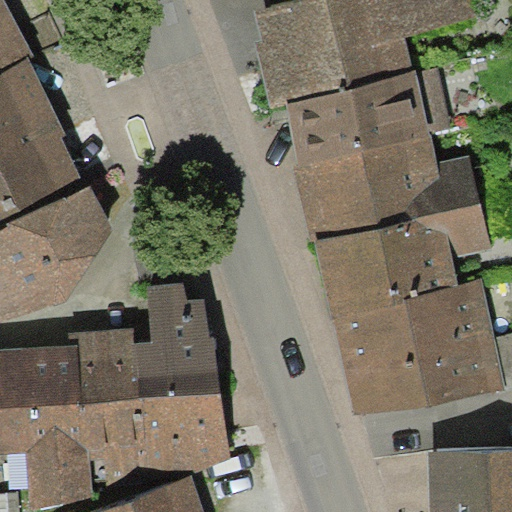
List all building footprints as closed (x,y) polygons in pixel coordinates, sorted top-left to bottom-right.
[(0,0),(0,68),(33,52),(6,0),(0,0)] [(281,83),(411,59),(405,24),(479,11),(476,0),(257,0),(273,84),(281,83)] [(0,210),(80,167),(33,52),(0,68),(0,210)] [(298,157),(428,127),(411,59),(281,83),(298,157)] [(453,249),(492,241),(472,151),(437,159),(428,127),(298,157),(332,309),(460,280),(453,249)] [(0,312),(56,292),(108,219),(91,176),(14,207),(0,218),(0,312)] [(356,408),(505,378),(484,273),(460,280),(332,309),(356,408)] [(92,473),(227,463),(216,320),(207,320),(205,289),(181,291),(180,277),(149,280),(152,331),(134,332),(133,320),(78,324),(79,338),(0,343),(0,442),(27,440),(31,494),(94,489),(92,473)] [(428,511),(511,511),(511,441),(428,442),(428,511)] [(203,511),(187,469),(78,511),(203,511)]
